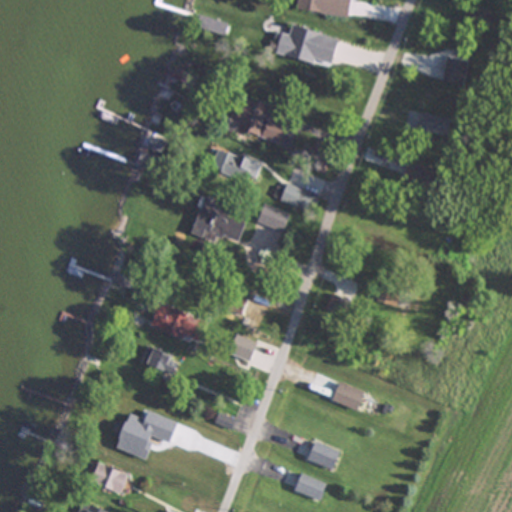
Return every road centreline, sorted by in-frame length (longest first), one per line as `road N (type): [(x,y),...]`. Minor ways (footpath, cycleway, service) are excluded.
road 1 (residential): [(341,212),(225,511)]
road 2 (residential): [(341,212),(421,0)]
